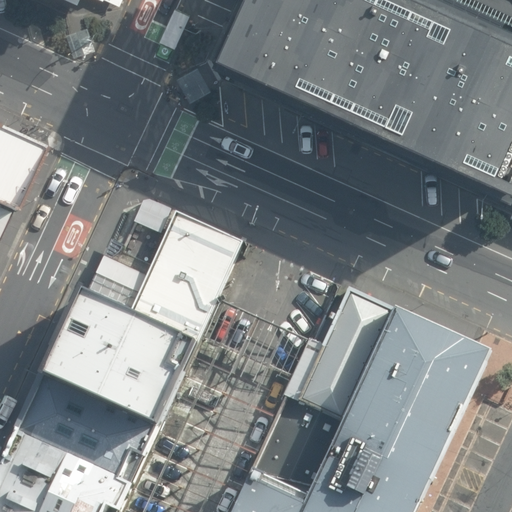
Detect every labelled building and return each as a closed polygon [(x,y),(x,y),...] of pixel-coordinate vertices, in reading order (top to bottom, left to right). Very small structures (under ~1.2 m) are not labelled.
[(511,0),(249,0),(226,55),(511,184),(511,0)] [(42,148),(0,129),(0,207),(14,214),(42,148)] [(0,242),(14,214),(0,207),(0,242)] [(135,302),(203,333),(245,241),(178,209),(177,211),(135,302)] [(46,368),(163,421),(203,333),(135,302),(93,282),(87,280),(46,368)] [(348,289),(299,397),(340,416),(390,308),(348,289)] [(410,511),(486,349),(390,308),(340,416),(301,500),(254,478),(237,511),(410,511)] [(0,511),(107,511),(112,502),(124,507),(138,478),(126,472),(137,449),(148,454),(163,421),(46,368),(19,424),(22,425),(8,456),(0,452),(0,511)]
